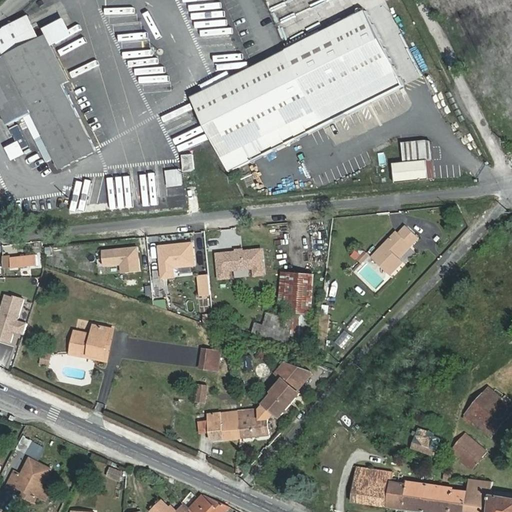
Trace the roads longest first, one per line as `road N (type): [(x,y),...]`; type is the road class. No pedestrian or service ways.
road 1 (residential): [(0,241),(511,183)]
road 2 (secondary): [(0,390),(271,511)]
road 3 (unknown): [(135,133),(188,93),(196,69),(187,47),(138,0)]
road 4 (unknown): [(0,146),(22,173),(44,181),(135,133)]
road 5 (unknown): [(59,0),(100,59),(135,133)]
